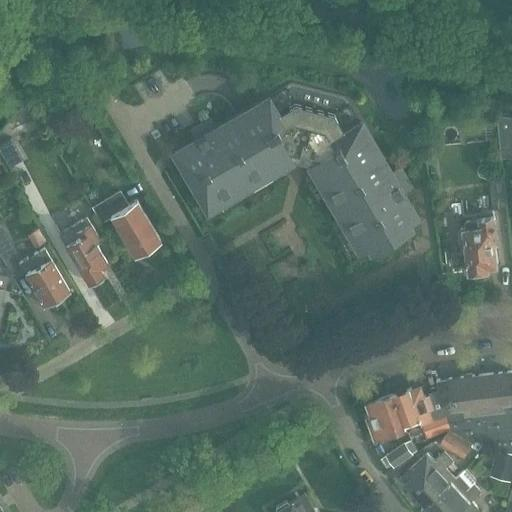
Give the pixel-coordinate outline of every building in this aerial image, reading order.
[(73,82),(62,69),(43,87),(55,99),(73,82)] [(358,250),(361,248),(368,244),(371,250),(402,232),(410,227),(407,221),(416,216),(402,192),(404,191),(410,188),(402,174),(399,168),(390,173),(360,121),(343,130),(333,114),(294,104),(277,113),(268,97),(266,98),(259,102),(253,105),(251,106),(236,115),(234,116),(216,127),(211,119),(203,124),(191,131),(196,139),(193,141),(172,153),(190,182),(195,191),(201,201),(205,208),(206,210),(209,208),(217,204),(292,160),(292,159),(308,163),(308,164),(352,239),(357,247),(358,250)] [(511,117),(497,115),(501,158),(511,156),(511,117)] [(12,137),(0,143),(0,150),(9,167),(24,159),(12,137)] [(492,178),(490,178),(493,210),(506,208),(503,177),(492,178)] [(145,246),(147,249),(161,241),(159,238),(159,237),(136,199),(128,204),(120,191),(94,207),(102,221),(111,216),(134,253),(145,246)] [(498,261),(496,241),(499,240),(496,216),(469,220),(469,227),(462,228),(465,246),(469,246),(472,269),(474,269),(475,274),(479,277),(487,276),(489,272),(488,265),(492,264),(492,262),(498,261)] [(100,238),(88,217),(60,233),(87,280),(89,279),(91,283),(95,284),(104,279),(105,276),(102,271),(103,271),(99,265),(107,260),(95,240),(100,238)] [(4,228),(0,230),(0,254),(6,266),(21,257),(4,228)] [(201,241),(208,252),(215,248),(209,237),(201,241)] [(18,263),(43,305),(68,290),(43,248),(18,263)] [(436,380),(439,391),(450,428),(471,443),(475,437),(511,449),(511,380),(511,371),(436,380)] [(410,386),(393,393),(406,427),(408,426),(412,439),(427,434),(428,436),(450,428),(439,391),(425,396),(421,385),(411,388),(410,386)] [(375,438),(406,427),(393,393),(377,399),(378,400),(367,404),(371,415),(367,416),(375,438)] [(471,443),(450,428),(441,441),(462,456),(471,443)] [(405,442),(387,455),(394,466),(413,453),(419,449),(412,439),(406,443),(405,442)] [(511,478),(511,451),(501,449),(494,474),(511,478)] [(425,505),(454,477),(448,470),(455,464),(443,451),(434,459),(427,452),(400,477),(425,505)] [(455,478),(454,477),(425,505),(431,511),(471,511),(477,507),(471,500),(480,491),(472,483),(475,481),(464,469),(455,478)] [(272,511),(313,511),(302,494),(272,511)]
